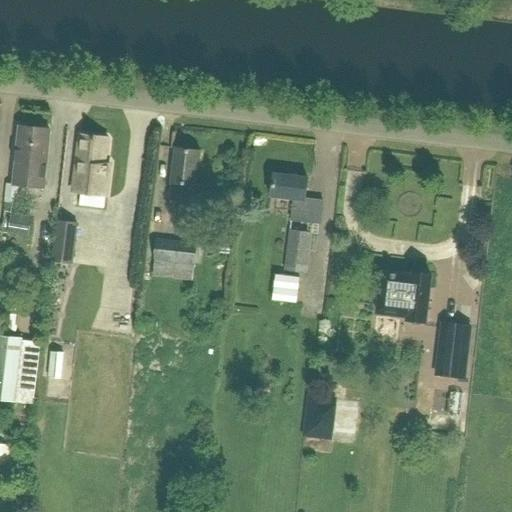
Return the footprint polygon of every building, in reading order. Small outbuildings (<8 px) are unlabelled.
[(14,186),(19,186),(44,189),(50,130),(19,127),(14,186)] [(106,138),(80,135),(73,193),(105,197),(109,167),(103,166),(104,155),(106,156),(108,143),(106,142),(106,138)] [(175,149),(171,184),(169,201),(201,204),(203,186),(196,186),(200,152),(175,149)] [(274,174),(271,193),(271,198),(294,201),(291,221),(320,224),(323,202),(305,199),(307,178),(274,174)] [(17,205),(19,186),(14,186),(6,185),(4,203),(17,205)] [(14,219),(14,230),(35,230),(36,219),(14,219)] [(79,224),(57,221),(53,258),(74,261),(79,224)] [(290,231),(284,271),(307,274),(312,234),(290,231)] [(157,241),(154,260),(194,264),(197,245),(157,241)] [(379,294),(376,314),(399,317),(399,312),(407,313),(406,320),(408,321),(412,325),(412,326),(419,326),(423,322),(425,323),(431,277),(429,276),(425,272),(425,271),(419,271),(414,275),(412,274),(412,279),(404,278),(405,276),(382,273),(379,289),(378,289),(378,293),(379,294)] [(276,276),(273,301),(297,304),(300,278),(276,276)] [(443,323),(435,376),(467,380),(473,326),(443,323)] [(0,401),(16,403),(24,339),(0,336),(0,401)] [(70,370),(71,347),(62,347),(62,370),(70,370)] [(336,399),(308,395),(303,438),(332,441),(336,399)]
